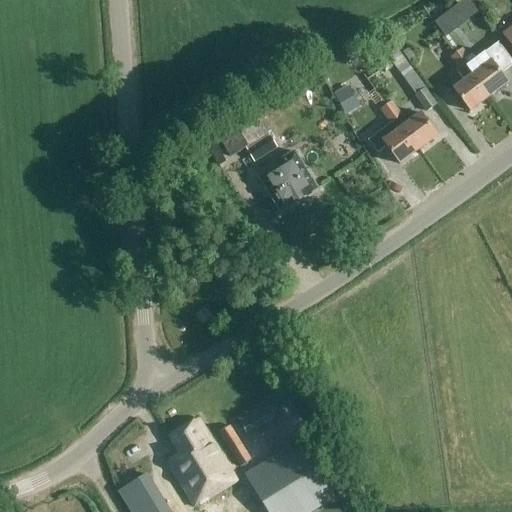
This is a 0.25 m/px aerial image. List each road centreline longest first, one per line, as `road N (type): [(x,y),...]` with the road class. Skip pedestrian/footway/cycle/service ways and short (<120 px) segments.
road 1 (unclassified): [(160,388),(377,253),(511,156)]
road 2 (unclassified): [(160,388),(142,327),(117,0)]
road 3 (unclassified): [(0,495),(67,464),(160,388)]
